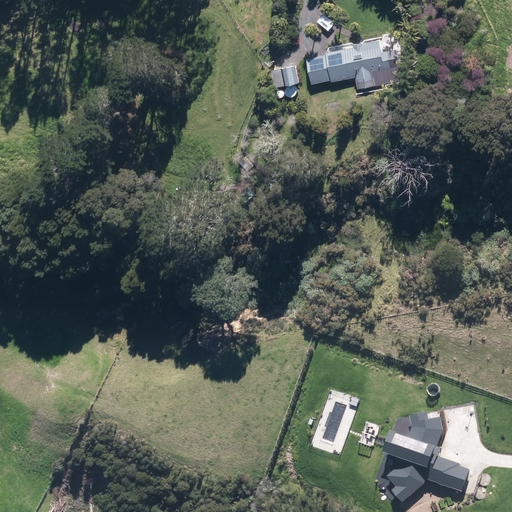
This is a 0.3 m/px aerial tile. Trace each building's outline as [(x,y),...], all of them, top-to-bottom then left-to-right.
[(387,52),(384,40),(367,43),(359,44),(359,47),(331,52),(332,54),(312,58),(317,83),(336,80),(337,82),(361,77),(362,82),(379,78),(377,71),(396,67),(393,51),(387,52)] [(282,87),(305,82),(301,66),(278,70),(282,87)] [(323,85),(316,87),(318,94),(325,92),(323,85)] [(289,99),(291,111),(312,107),(309,95),(289,99)] [(245,156),(239,162),(249,171),(255,165),(245,156)] [(250,190),(242,198),(248,203),(255,195),(250,190)]
